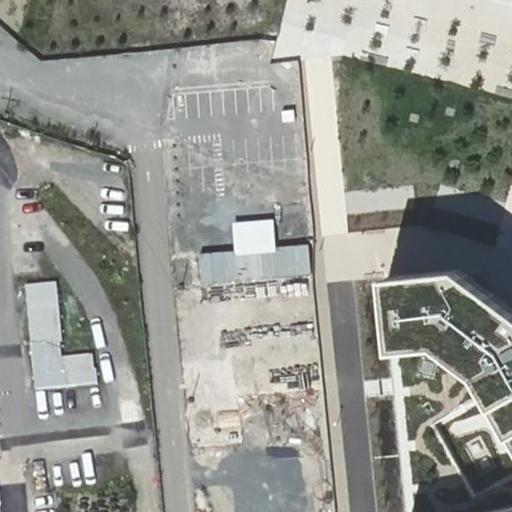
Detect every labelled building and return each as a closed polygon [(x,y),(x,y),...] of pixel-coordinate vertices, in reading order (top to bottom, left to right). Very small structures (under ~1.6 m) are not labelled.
[(87,0),(88,27),(139,26),(138,0),(87,0)] [(439,36),(336,39),(337,69),(391,68),(392,94),(492,92),(491,49),(439,50),(439,36)] [(511,511),(511,304),(465,267),(389,275),(395,340),(442,334),(489,372),(511,413),(511,511)] [(57,284),(26,287),(36,391),(65,387),(57,284)] [(442,334),(395,340),(412,511),(511,511),(511,413),(489,372),(442,334)]
